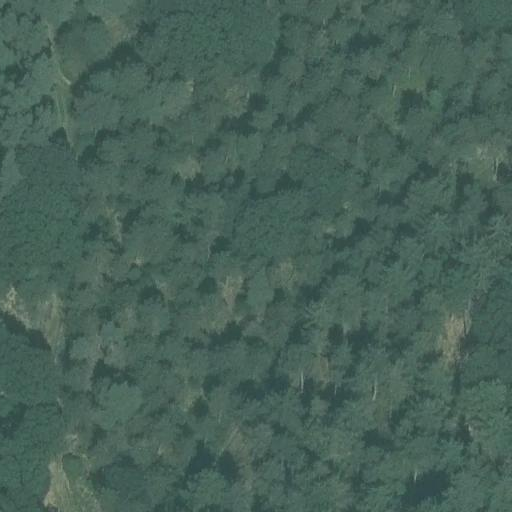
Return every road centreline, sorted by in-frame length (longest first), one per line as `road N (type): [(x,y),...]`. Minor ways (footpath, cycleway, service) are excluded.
road 1 (track): [(53,358),(66,231),(50,0)]
road 2 (track): [(59,90),(167,0)]
